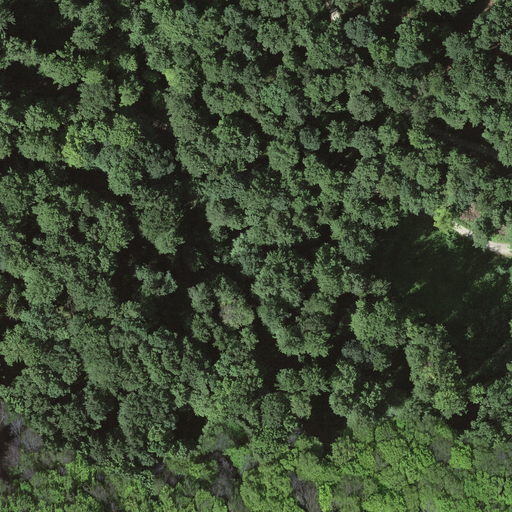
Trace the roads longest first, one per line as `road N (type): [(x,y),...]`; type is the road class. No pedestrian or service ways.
road 1 (track): [(0,68),(95,97),(289,180),(395,193),(461,232),(511,249)]
road 2 (track): [(511,162),(441,135),(383,95),(349,57),(327,0)]
